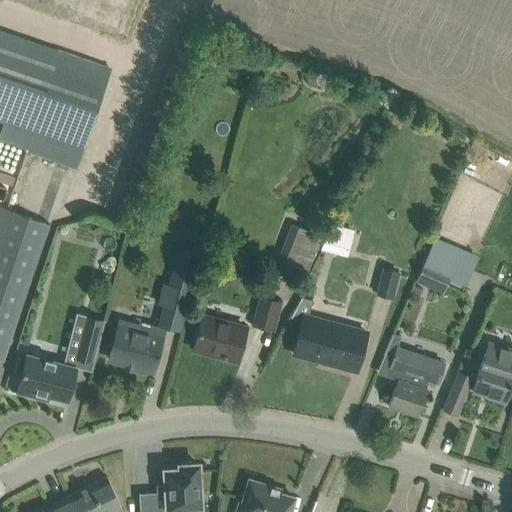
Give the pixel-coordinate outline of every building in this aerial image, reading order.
[(109,68),(59,51),(0,30),(0,120),(5,122),(0,136),(0,142),(75,168),(109,68)] [(179,30),(115,220),(139,228),(204,38),(179,30)] [(0,339),(9,342),(48,223),(6,209),(0,207),(0,339)] [(318,248),(345,255),(352,228),(325,221),(318,248)] [(291,223),(271,272),(295,281),(315,233),(291,223)] [(183,310),(184,306),(198,254),(183,250),(168,306),(183,310)] [(424,260),(415,281),(442,293),(452,273),(424,260)] [(392,298),(399,271),(383,267),(376,294),(392,298)] [(273,329),(280,300),(260,295),(253,324),(273,329)] [(203,315),(194,348),(211,353),(212,350),(222,353),(222,356),(237,360),(242,340),(245,327),(203,315)] [(301,329),(295,348),(294,354),(325,362),(356,370),(361,351),(366,331),(304,315),(301,329)] [(96,347),(103,321),(86,316),(79,343),(96,347)] [(114,340),(109,359),(125,363),(126,361),(134,363),(134,366),(152,371),(158,351),(161,337),(137,331),(139,326),(119,320),(114,340)] [(393,333),(375,372),(397,380),(388,405),(417,415),(426,388),(425,388),(429,379),(437,382),(444,363),(397,347),(401,336),(393,333)] [(511,350),(505,348),(487,342),(478,370),(472,389),(506,400),(511,380),(511,350)] [(67,401),(76,367),(26,354),(17,393),(39,399),(40,394),(67,401)] [(458,372),(443,408),(457,414),(472,377),(458,372)] [(201,507),(198,464),(194,464),(191,461),(186,462),(183,464),(179,465),(180,469),(165,470),(167,507),(157,508),(157,511),(186,511),(187,507),(201,507)] [(67,495),(75,511),(114,511),(122,509),(107,476),(67,495)] [(289,511),(294,497),(279,492),(280,489),(271,486),(249,479),(242,503),(239,502),(236,511),(289,511)] [(75,511),(67,495),(30,511),(75,511)]
